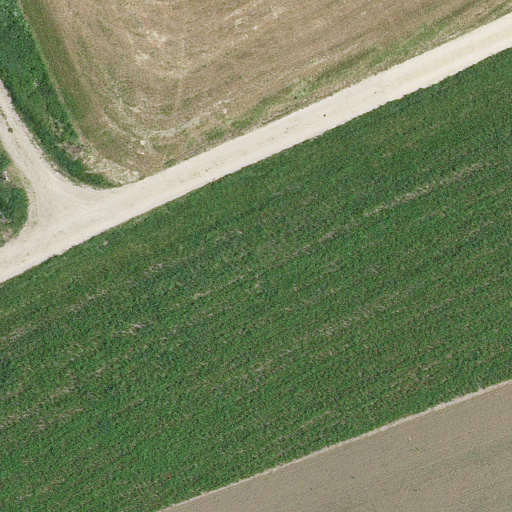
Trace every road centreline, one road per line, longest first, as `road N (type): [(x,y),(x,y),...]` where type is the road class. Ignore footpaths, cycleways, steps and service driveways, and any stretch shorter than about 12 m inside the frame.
road 1 (track): [(511,38),(52,224),(0,259)]
road 2 (track): [(52,224),(0,110)]
